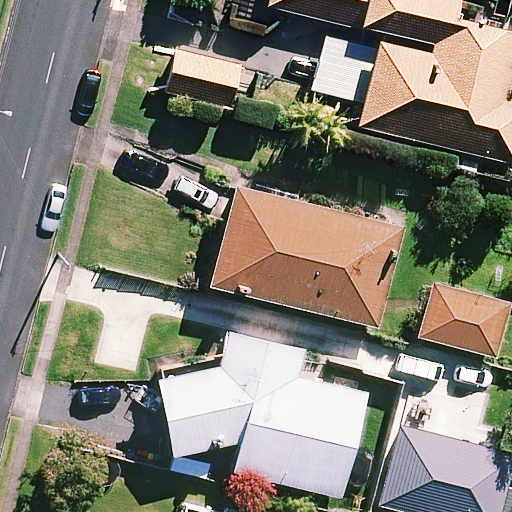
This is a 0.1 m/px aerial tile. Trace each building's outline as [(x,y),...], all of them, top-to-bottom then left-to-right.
[(262,0),(260,9),(320,25),(304,86),(354,99),(348,120),(507,161),(511,143),(511,31),(447,15),(451,0),(262,0)] [(169,43),(155,97),(223,114),(236,60),(169,43)] [(394,225),(226,182),(201,280),(369,323),(394,225)] [(502,301),(425,282),(412,334),(489,353),(502,301)] [(291,343),(217,326),(209,363),(148,370),(158,449),(229,440),(223,466),(332,491),(356,389),(285,372),(291,343)] [(462,511),(465,501),(421,492),(416,511),(462,511)] [(252,511),(215,503),(212,511),(252,511)]
